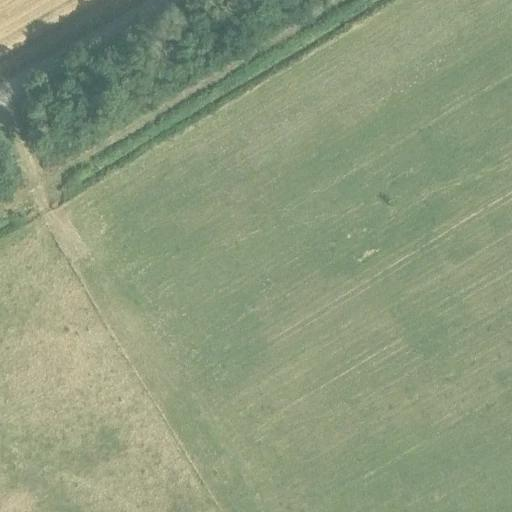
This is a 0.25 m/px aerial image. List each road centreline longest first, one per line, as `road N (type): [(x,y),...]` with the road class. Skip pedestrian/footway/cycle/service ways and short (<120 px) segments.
road 1 (track): [(0,203),(337,0)]
road 2 (unclassified): [(0,84),(146,0)]
road 3 (track): [(0,127),(74,261)]
